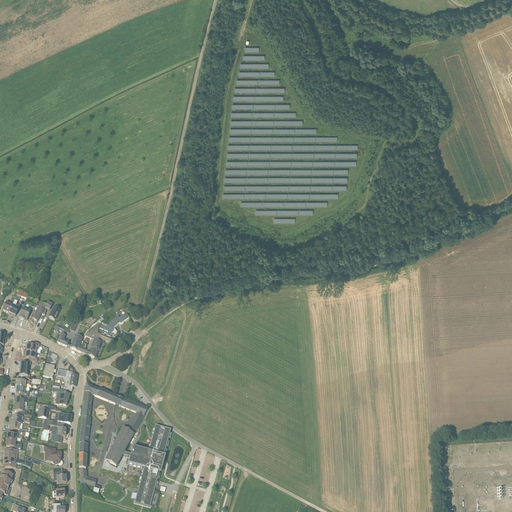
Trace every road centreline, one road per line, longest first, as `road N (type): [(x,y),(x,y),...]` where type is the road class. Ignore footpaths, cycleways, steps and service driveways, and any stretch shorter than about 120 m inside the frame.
road 1 (track): [(134,339),(202,295),(387,262),(511,206)]
road 2 (unclassified): [(132,342),(216,0)]
road 3 (unclassified): [(244,468),(175,429),(125,376)]
road 4 (residential): [(74,511),(81,368)]
